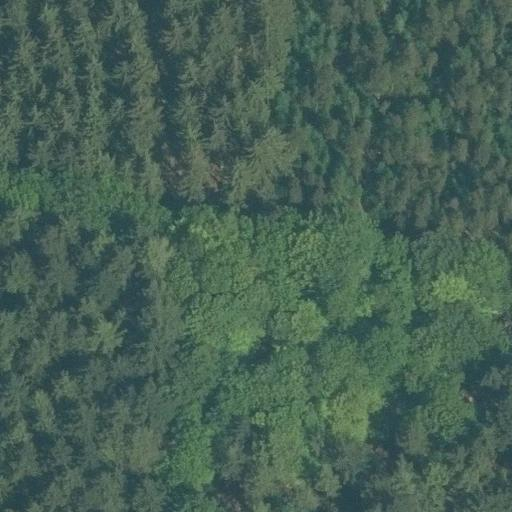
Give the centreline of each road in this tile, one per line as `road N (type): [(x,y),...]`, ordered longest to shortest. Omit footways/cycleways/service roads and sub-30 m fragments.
road 1 (track): [(174,230),(511,281)]
road 2 (track): [(174,230),(176,511)]
road 3 (track): [(148,0),(174,230)]
road 4 (track): [(0,204),(174,230)]
